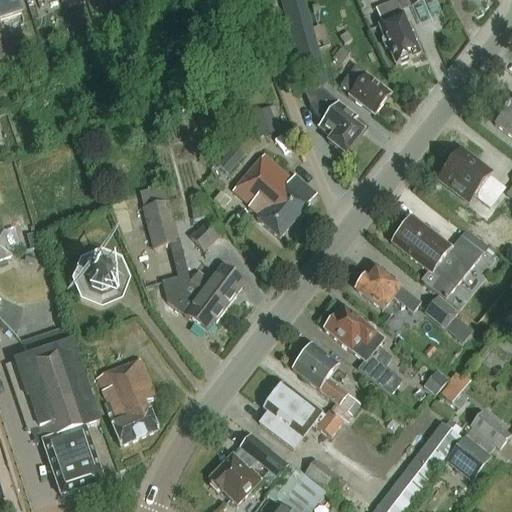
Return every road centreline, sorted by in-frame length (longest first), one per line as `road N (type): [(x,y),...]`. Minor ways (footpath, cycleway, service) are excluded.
road 1 (tertiary): [(147,511),(190,429),(511,16)]
road 2 (track): [(349,225),(323,188),(249,0)]
